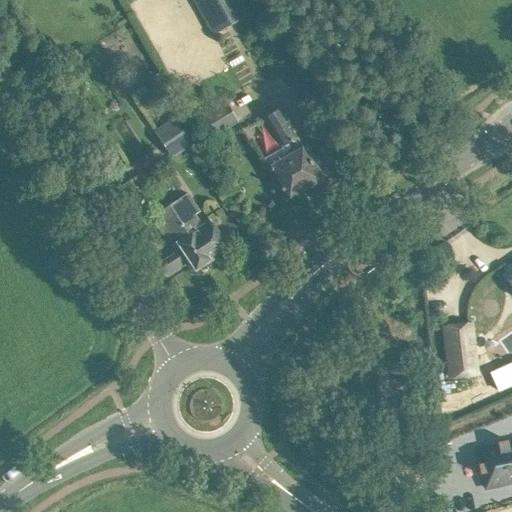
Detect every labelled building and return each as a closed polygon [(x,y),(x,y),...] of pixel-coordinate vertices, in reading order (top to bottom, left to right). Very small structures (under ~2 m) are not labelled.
[(191,0),(212,35),(248,15),(240,0),(191,0)] [(157,74),(144,83),(153,97),(166,88),(157,74)] [(200,116),(214,138),(239,122),(226,101),(200,116)] [(263,158),(286,198),(320,178),(308,159),(312,157),(306,146),(302,148),(279,108),(263,117),(281,147),(263,158)] [(153,131),(172,158),(193,144),(174,117),(153,131)] [(179,242),(177,243),(195,269),(227,248),(209,222),(197,230),(189,218),(199,211),(187,193),(159,212),(179,242)] [(475,374),(470,324),(444,327),(450,377),(475,374)] [(511,362),(491,372),(499,390),(511,384),(511,362)] [(362,374),(353,380),(357,386),(366,379),(362,374)] [(511,449),(483,453),(488,491),(511,487),(511,449)]
